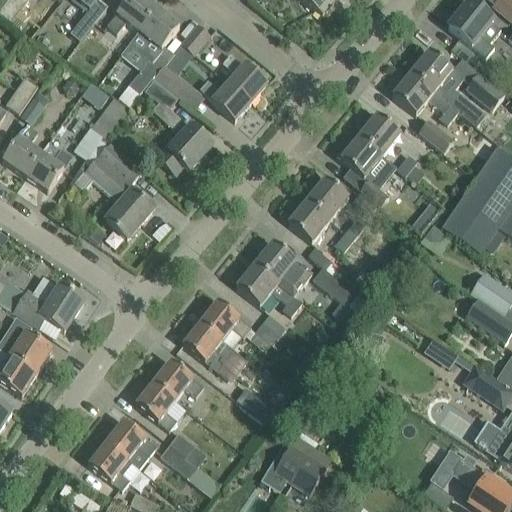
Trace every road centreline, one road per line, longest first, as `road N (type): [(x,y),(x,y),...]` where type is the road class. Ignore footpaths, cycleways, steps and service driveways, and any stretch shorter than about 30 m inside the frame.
road 1 (residential): [(138,311),(324,95)]
road 2 (residential): [(0,495),(138,311)]
road 3 (residential): [(138,311),(0,215)]
road 4 (residential): [(324,95),(204,0)]
road 5 (residential): [(324,95),(406,0)]
